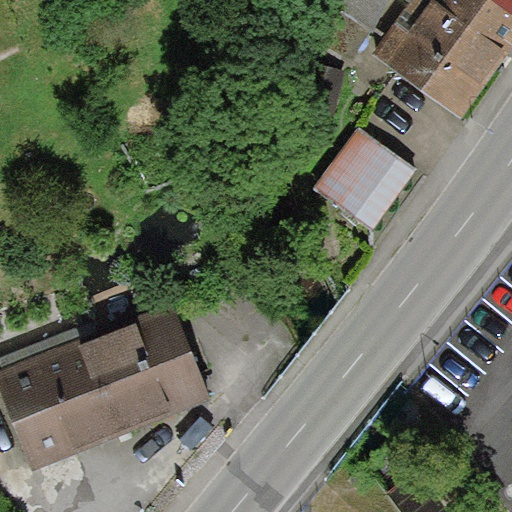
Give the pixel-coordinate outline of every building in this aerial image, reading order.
[(361,35),(379,45),(391,27),(411,40),(437,0),(331,0),(309,40),(345,66),(361,35)] [(511,47),(511,21),(479,0),(437,0),(411,40),(391,27),(379,45),(367,63),(461,124),(511,47)] [(511,0),(479,0),(511,21),(511,0)] [(338,81),(305,72),(293,120),(326,128),(338,81)] [(412,183),(354,139),(309,197),(367,241),(412,183)] [(0,368),(0,394),(27,473),(204,412),(184,353),(150,365),(139,333),(74,355),(70,345),(0,368)]
